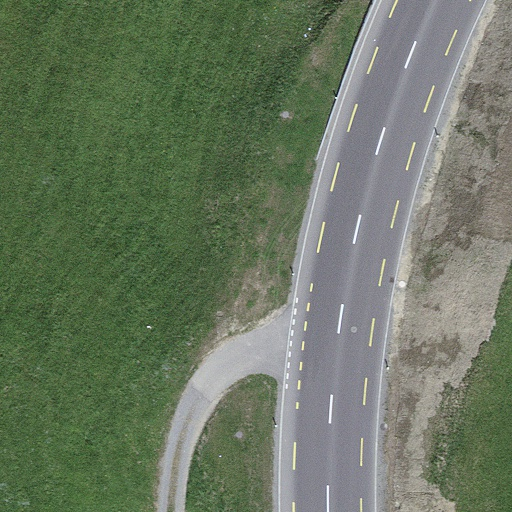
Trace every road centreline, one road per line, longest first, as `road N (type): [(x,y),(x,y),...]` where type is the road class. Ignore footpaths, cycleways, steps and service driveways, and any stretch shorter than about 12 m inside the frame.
road 1 (secondary): [(288,511),(273,432),(276,311),(312,171),(407,0)]
road 2 (track): [(178,511),(180,431),(227,353),(276,311)]
